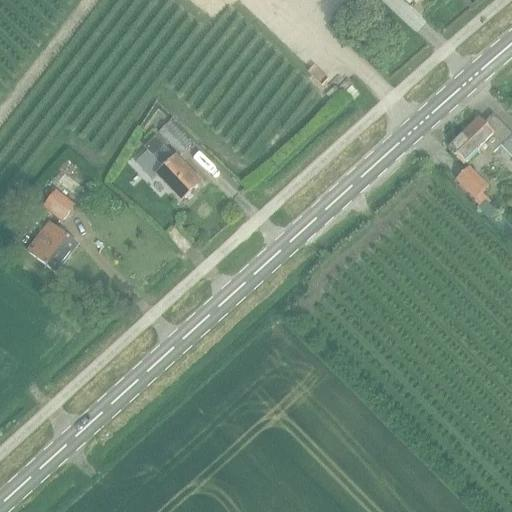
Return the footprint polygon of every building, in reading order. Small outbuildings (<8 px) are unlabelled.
[(447,149),(463,165),(484,145),(493,154),(500,147),(511,159),(511,135),(492,115),(483,124),(478,119),(447,149)] [(158,133),(180,156),(191,145),(169,122),(158,133)] [(156,176),(181,201),(199,184),(175,158),(174,159),(155,138),(144,148),(164,169),(156,176)] [(475,201),(488,188),(468,168),(455,180),(475,201)] [(61,223),(74,205),(57,191),(43,209),(61,223)] [(55,274),(77,246),(48,224),(27,252),(55,274)]
